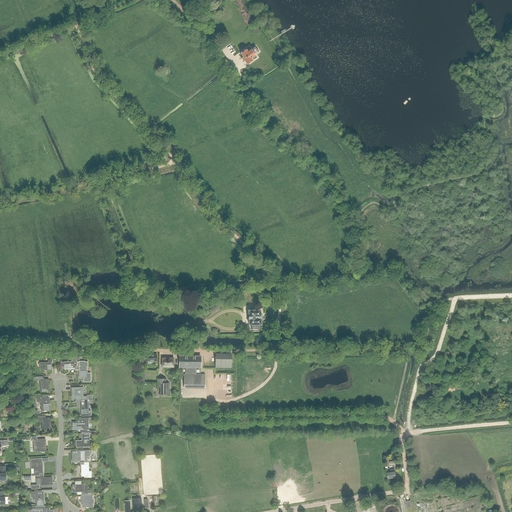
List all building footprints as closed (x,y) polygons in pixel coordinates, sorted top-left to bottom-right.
[(255,54),(258,52),(255,48),(252,50),(251,49),(247,52),(245,50),(240,54),(243,57),(241,58),(243,61),(245,60),(248,64),(252,61),(251,58),(255,55),(255,54)] [(260,321),(262,321),(262,314),(260,314),(260,310),(248,310),(249,325),(251,325),(252,329),(258,329),(258,325),(261,325),(260,321)] [(215,368),(232,368),(232,354),(215,353),(215,368)] [(180,367),(185,367),(196,367),(200,368),(201,356),(180,356),(180,367)] [(77,366),(76,357),(72,358),(72,360),(71,360),(71,362),(64,362),(61,362),(61,367),(64,367),(64,369),(75,369),(75,370),(77,370),(77,366)] [(51,363),(52,363),(52,361),(48,361),(48,363),(44,363),(40,363),(40,370),(51,370),(51,363)] [(90,373),(87,373),(86,366),(88,366),(87,362),(85,362),(85,361),(79,361),(79,362),(77,362),(77,366),(77,370),(79,370),(80,378),(83,378),(84,382),(91,381),(90,373)] [(196,374),(185,374),(184,374),(184,388),(200,388),(205,388),(205,374),(196,374)] [(45,380),(44,380),(42,377),(33,377),(33,381),(40,381),(41,391),(48,391),(48,382),(45,382),(45,380)] [(168,395),(168,383),(166,383),(166,379),(157,379),(157,388),(160,388),(160,395),(168,395)] [(80,400),(88,399),(92,399),(92,395),(88,395),(88,396),(83,396),(83,387),(71,388),(72,398),(75,398),(76,402),(78,402),(79,402),(80,402),(80,400)] [(38,403),(41,402),(41,411),(49,410),(49,402),(46,402),(45,399),(43,399),(42,396),(36,396),(36,400),(38,400),(38,403)] [(88,410),(88,399),(80,400),(80,402),(81,402),(82,417),(89,416),(90,416),(90,410),(88,410)] [(44,416),(37,416),(37,422),(41,422),(41,430),(50,430),(49,418),(45,418),(44,416)] [(81,430),(81,431),(87,431),(87,429),(89,429),(89,421),(72,422),(73,430),(81,430)] [(89,440),(89,433),(95,433),(95,431),(88,431),(81,431),(81,434),(82,434),(82,441),(76,441),(76,447),(91,447),(91,440),(89,440)] [(34,451),(41,451),(46,451),(45,440),(41,441),(41,439),(37,440),(37,436),(31,437),(31,440),(33,440),(34,451)] [(87,463),(90,462),(90,450),(78,451),(78,454),(72,454),(72,461),(76,461),(80,461),(83,461),(83,463),(87,463)] [(39,476),(43,476),(42,462),(41,462),(41,458),(31,459),(31,469),(34,469),(34,473),(31,473),(32,476),(39,476)] [(88,465),(87,465),(87,463),(83,463),(80,463),(80,465),(81,465),(81,476),(89,476),(88,465)] [(388,479),(396,477),(395,472),(394,469),(390,470),(391,472),(387,473),(388,479)] [(39,476),(38,476),(38,478),(36,478),(36,485),(41,484),(41,485),(52,484),(52,477),(48,477),(48,478),(44,478),(43,476),(39,476)] [(73,486),(71,486),(72,489),(73,489),(73,492),(77,492),(81,492),(81,494),(85,494),(88,493),(92,493),(91,490),(87,490),(87,484),(84,485),(73,485),(73,486)] [(38,492),(31,492),(31,495),(32,495),(32,499),(36,499),(36,506),(34,506),(31,506),(31,509),(45,508),(44,506),(43,506),(43,495),(38,495),(38,492)] [(82,496),(80,496),(81,504),(83,504),(83,507),(93,507),(92,504),(94,504),(93,499),(92,499),(92,495),(88,495),(88,493),(85,494),(81,494),(82,496)] [(141,498),(132,498),(133,509),(142,508),(141,498)]
